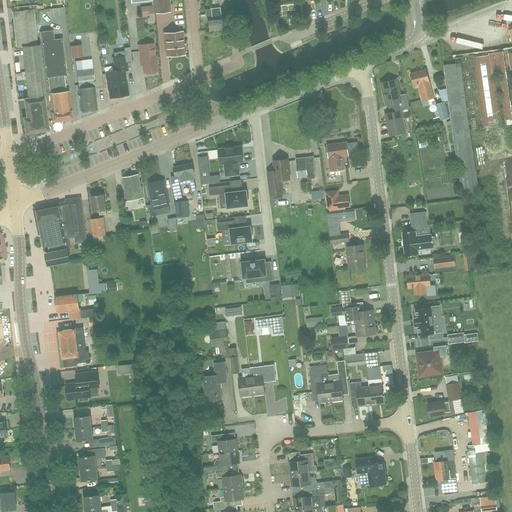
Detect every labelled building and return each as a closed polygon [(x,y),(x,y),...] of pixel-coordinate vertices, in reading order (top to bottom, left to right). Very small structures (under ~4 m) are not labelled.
[(48,9),(56,7),(54,0),(46,3),(48,9)] [(156,0),(157,12),(169,11),(168,0),(156,0)] [(34,9),(33,6),(13,8),(13,12),(17,48),(26,47),(31,98),(24,99),(27,118),(24,118),(26,134),(49,130),(44,97),(46,96),(40,45),(38,45),(34,9)] [(209,31),(225,29),(224,17),(221,17),(220,8),(211,9),(212,18),(208,19),(209,31)] [(64,75),(65,76),(67,75),(62,39),(54,40),(53,30),(40,32),(46,78),(48,78),(64,75)] [(185,52),(186,51),(185,46),(184,45),(183,45),(181,32),(166,34),(168,56),(184,54),(183,52),(185,52)] [(155,74),(156,71),(157,71),(154,43),(139,45),(141,62),(143,62),(144,73),(146,73),(147,75),(155,74)] [(124,51),(127,62),(132,61),(130,47),(124,47),(124,51)] [(449,101),(453,134),(451,134),(451,135),(449,135),(450,138),(451,138),(452,139),(454,139),(458,159),(462,194),(480,191),(475,155),(470,130),(504,125),(497,77),(498,77),(505,125),(511,124),(511,49),(456,58),(456,63),(444,65),(447,88),(438,90),(443,102),(436,104),(441,120),(450,117),(445,101),(449,101)] [(120,57),(114,58),(113,58),(115,71),(106,73),(110,97),(127,94),(123,71),(128,70),(124,51),(119,52),(120,57)] [(82,111),(97,109),(93,69),(85,70),(84,68),(82,68),(81,62),(76,62),(79,88),(79,89),(82,111)] [(428,99),(433,98),(426,70),(411,74),(414,88),(419,87),(422,101),(423,107),(430,105),(428,99)] [(386,79),(396,79),(396,71),(386,71),(386,79)] [(64,75),(48,78),(53,121),(73,118),(69,91),(67,92),(65,76),(64,75)] [(397,80),(384,83),(386,92),(384,92),(387,105),(393,104),(395,112),(386,114),(388,122),(389,122),(392,135),(406,132),(401,109),(410,107),(407,94),(400,95),(397,80)] [(420,123),(421,129),(435,127),(434,121),(420,123)] [(341,156),(348,155),(347,143),(328,145),(330,164),(342,162),(341,156)] [(242,147),(233,148),(232,147),(229,147),(228,148),(219,149),(221,164),(225,163),(226,176),(239,174),(238,162),(243,161),(242,147)] [(315,167),(314,156),(296,158),(298,178),(307,177),(308,180),(315,179),(314,167),(315,167)] [(274,161),(275,175),(268,176),(270,196),(283,194),(281,180),(290,179),(288,159),(274,161)] [(192,173),(195,173),(193,163),(173,167),(175,177),(178,176),(180,185),(189,182),(191,192),(196,190),(192,173)] [(127,201),(143,198),(138,174),(123,178),(127,201)] [(169,207),(164,180),(148,183),(154,210),(169,207)] [(231,185),(209,187),(210,195),(220,194),(226,193),(228,208),(248,205),(248,200),(249,198),(248,193),(247,192),(247,190),(243,191),(232,192),(231,185)] [(327,210),(350,207),(348,194),(339,195),(338,190),(325,192),(327,210)] [(101,215),(107,214),(107,210),(106,210),(104,198),(103,195),(91,197),(93,212),(100,211),(101,215)] [(58,207),(37,211),(44,246),(48,245),(50,253),(46,254),(49,265),(71,261),(67,240),(87,236),(81,201),(78,200),(73,208),(68,205),(58,207)] [(189,216),(190,216),(188,201),(175,202),(177,218),(178,223),(190,222),(189,216)] [(412,228),(427,226),(426,215),(410,217),(412,228)] [(176,217),(168,219),(171,231),(178,230),(176,217)] [(106,236),(103,218),(90,219),(93,238),(106,236)] [(235,220),(217,223),(218,230),(231,229),(232,243),(253,241),(252,236),(253,234),(253,229),(251,228),(251,226),(236,228),(235,220)] [(419,255),(418,248),(435,246),(433,233),(422,235),(422,231),(416,231),(403,233),(406,257),(419,255)] [(336,244),(350,242),(348,233),(334,235),(336,244)] [(349,268),(366,266),(363,245),(347,247),(349,268)] [(435,269),(456,266),(454,255),(434,257),(435,269)] [(266,258),(241,262),(241,264),(240,264),(241,275),(242,275),(243,279),(257,277),(258,282),(274,280),(271,262),(266,262),(266,258)] [(76,269),(57,271),(58,279),(76,277),(76,269)] [(98,269),(88,270),(90,293),(107,291),(106,283),(99,284),(98,269)] [(432,286),(431,286),(430,275),(408,277),(409,288),(415,288),(416,295),(427,294),(427,296),(431,295),(433,295),(434,294),(435,292),(435,291),(435,289),(435,288),(434,287),(432,286)] [(387,300),(386,288),(375,289),(376,302),(387,300)] [(79,295),(56,298),(57,311),(70,311),(71,319),(97,315),(97,309),(80,311),(79,295)] [(347,308),(331,309),(332,317),(346,315),(347,326),(374,322),(373,310),(363,312),(362,306),(347,308)] [(417,318),(415,318),(416,326),(418,326),(419,335),(430,333),(431,340),(443,338),(442,332),(434,333),(432,317),(440,316),(439,307),(416,310),(417,318)] [(456,307),(444,308),(445,325),(457,325),(456,307)] [(234,316),(233,308),(225,309),(226,317),(234,316)] [(272,318),(256,319),(257,328),(273,326),(274,334),(284,333),(282,316),(272,318)] [(100,325),(102,325),(100,317),(89,319),(90,327),(91,327),(92,334),(101,332),(100,325)] [(317,318),(306,319),(307,328),(318,327),(317,318)] [(374,322),(347,326),(348,334),(357,333),(357,337),(376,334),(374,322)] [(89,362),(91,361),(91,359),(89,357),(88,352),(86,352),(83,329),(60,331),(64,368),(77,366),(77,363),(86,361),(87,362),(89,362)] [(211,342),(228,340),(227,329),(210,331),(211,342)] [(448,334),(449,344),(465,342),(464,332),(448,334)] [(332,350),(349,348),(347,336),(331,338),(332,350)] [(435,354),(419,356),(419,363),(418,364),(419,368),(420,369),(421,375),(434,374),(433,371),(441,370),(439,358),(448,357),(446,346),(434,348),(435,354)] [(237,348),(230,348),(233,373),(240,372),(238,356),(237,348)] [(263,351),(263,367),(271,367),(271,351),(263,351)] [(366,356),(367,361),(367,368),(380,366),(378,354),(366,356)] [(329,376),(332,401),(343,400),(341,381),(340,381),(340,379),(347,378),(345,361),(337,362),(339,375),(329,376)] [(220,383),(227,382),(225,362),(214,363),(216,376),(203,377),(206,401),(222,399),(220,383)] [(120,373),(132,372),(131,364),(119,365),(120,373)] [(101,370),(106,394),(117,392),(112,368),(101,370)] [(253,395),(251,376),(250,368),(242,369),(243,377),(239,378),(241,397),(253,395)] [(67,402),(79,400),(79,402),(89,401),(88,399),(98,397),(96,385),(98,385),(96,373),(76,376),(77,385),(65,387),(67,402)] [(329,373),(328,373),(311,375),(313,390),(318,390),(320,403),(332,401),(329,376),(329,373)] [(253,395),(265,394),(263,375),(251,376),(253,395)] [(368,381),(369,387),(370,387),(372,404),(384,403),(381,379),(368,381)] [(359,406),(372,404),(370,387),(369,387),(362,388),(361,382),(350,383),(351,398),(357,397),(359,406)] [(449,401),(463,399),(460,382),(446,384),(449,401)] [(451,415),(456,414),(454,402),(444,404),(444,402),(428,405),(430,417),(443,414),(444,417),(451,415)] [(484,409),(468,413),(472,445),(468,446),(473,484),(487,482),(482,451),(489,450),(487,437),(484,409)] [(76,430),(92,428),(91,416),(74,417),(76,430)] [(109,434),(115,433),(114,425),(108,426),(107,420),(101,421),(102,432),(108,432),(109,434)] [(92,428),(76,430),(77,442),(94,440),(92,428)] [(218,441),(220,453),(239,451),(237,439),(225,440),(225,434),(212,436),(212,442),(218,441)] [(100,447),(114,445),(113,437),(100,439),(100,447)] [(339,439),(340,458),(355,457),(353,438),(339,439)] [(87,450),(87,456),(79,457),(80,469),(97,467),(96,459),(106,458),(104,448),(87,450)] [(215,462),(216,472),(229,471),(228,464),(240,463),(239,451),(220,453),(220,459),(217,460),(215,462)] [(289,462),(290,475),(310,472),(317,471),(317,467),(316,466),(314,465),(315,463),(313,453),(300,455),(301,461),(289,462)] [(0,470),(10,470),(9,456),(0,457),(0,470)] [(357,473),(362,473),(369,472),(370,486),(386,484),(384,463),(371,464),(371,458),(360,459),(356,460),(357,473)] [(435,462),(436,471),(437,480),(449,479),(449,483),(457,482),(454,460),(448,461),(435,462)] [(97,467),(80,469),(82,481),(98,480),(97,467)] [(351,467),(343,467),(344,478),(352,477),(351,467)] [(229,471),(216,472),(217,478),(223,477),(224,489),(243,487),(242,475),(230,477),(229,471)] [(325,482),(317,483),(316,477),(310,478),(310,472),(290,475),(291,487),(304,485),(305,491),(325,489),(325,482)] [(220,497),(221,502),(214,502),(215,509),(227,507),(227,501),(244,499),(243,487),(224,489),(225,497),(220,497)] [(294,498),(295,510),(317,508),(317,507),(320,507),(319,500),(318,500),(318,495),(326,494),(325,489),(305,491),(305,497),(294,498)] [(4,510),(15,509),(13,493),(2,494),(0,494),(0,501),(3,501),(4,510)] [(85,509),(101,507),(100,495),(84,497),(85,509)] [(496,502),(481,504),(482,511),(497,508),(496,502)]
